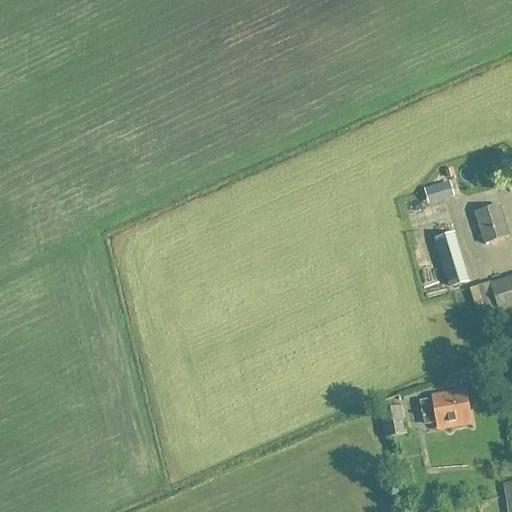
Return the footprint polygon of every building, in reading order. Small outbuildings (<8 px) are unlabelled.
[(474,214),(481,246),(509,239),(499,207),(474,214)] [(451,236),(437,240),(452,288),(466,284),(451,236)] [(511,277),(491,284),(491,285),(489,286),(488,285),(468,292),(475,315),(486,312),(490,324),(501,321),(503,325),(511,322),(511,316),(510,311),(511,310),(511,277)] [(431,400),(420,402),(424,425),(435,424),(436,430),(472,425),(467,390),(430,395),(431,400)] [(407,435),(402,407),(379,410),(384,440),(407,435)] [(511,511),(511,484),(502,486),(506,511),(511,511)]
